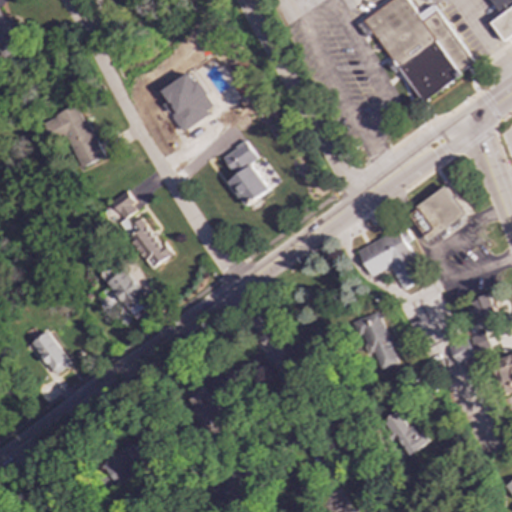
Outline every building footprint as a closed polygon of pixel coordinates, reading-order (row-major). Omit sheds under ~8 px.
[(434,4),(417,15),(407,0),(392,0),(357,23),(366,37),(372,33),(397,70),(399,68),(420,101),(474,67),(434,4)] [(511,34),(511,0),(489,0),(500,16),(492,22),(504,40),(511,34)] [(0,53),(3,59),(26,46),(10,18),(5,20),(0,11),(0,53)] [(164,91),(180,113),(209,93),(200,81),(197,84),(189,72),(164,91)] [(102,159),(81,105),(43,119),(52,143),(68,137),(80,168),(102,159)] [(229,182),(246,207),(270,190),(252,164),(259,159),(247,141),(223,157),(236,177),(229,182)] [(408,212),(427,240),(465,215),(447,187),(408,212)] [(151,269),(170,256),(142,217),(131,225),(126,218),(138,210),(125,192),(111,202),(122,218),(117,222),(151,269)] [(356,250),(369,277),(390,267),(401,290),(427,277),(418,259),(416,260),(411,251),(416,248),(404,223),(384,233),(386,236),(356,250)] [(150,304),(127,270),(108,282),(132,317),(150,304)] [(471,301),(479,323),(498,316),(490,294),(471,301)] [(375,372),(398,364),(380,311),(357,319),(375,372)] [(71,364),(49,331),(33,342),(55,375),(71,364)] [(488,347),(484,333),(470,337),(474,352),(488,347)] [(457,365),(475,356),(465,338),(447,348),(457,365)] [(511,352),(493,359),(504,394),(511,391),(511,352)] [(209,431),(226,421),(207,389),(190,399),(209,431)] [(408,457),(431,442),(424,431),(417,436),(400,411),(385,421),(408,457)] [(103,462),(117,485),(149,467),(135,444),(103,462)]
